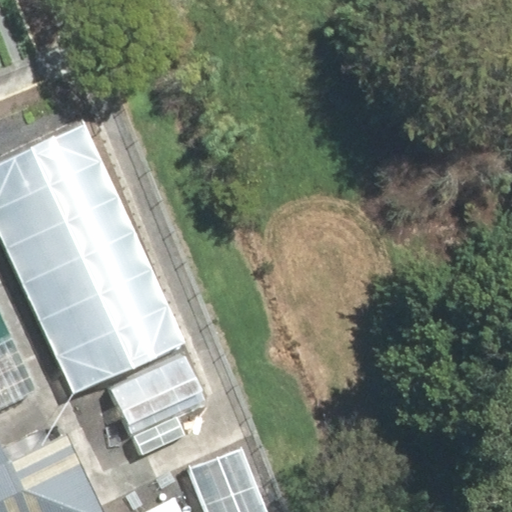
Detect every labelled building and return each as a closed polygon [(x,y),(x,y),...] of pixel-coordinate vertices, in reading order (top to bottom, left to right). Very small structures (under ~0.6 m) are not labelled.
[(89,120),(0,158),(0,231),(71,391),(187,339),(89,120)] [(0,413),(38,397),(0,314),(0,413)] [(188,347),(104,388),(138,458),(188,433),(176,409),(210,392),(188,347)] [(0,455),(0,511),(99,511),(69,448),(9,476),(0,455)] [(259,511),(236,453),(182,474),(197,511),(259,511)] [(152,511),(178,511),(174,503),(152,511)]
